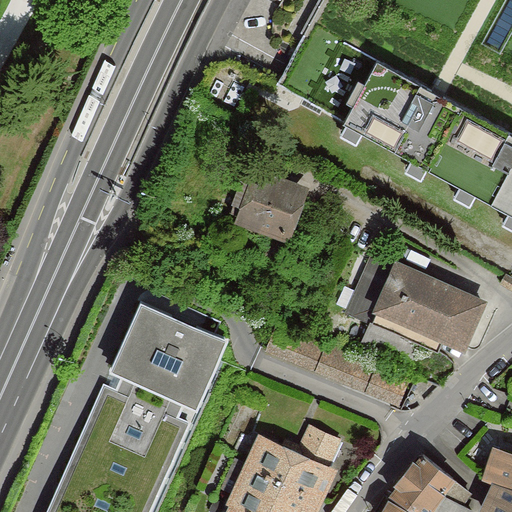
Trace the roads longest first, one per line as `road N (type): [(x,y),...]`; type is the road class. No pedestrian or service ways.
road 1 (secondary): [(48,289),(119,215),(221,0)]
road 2 (primary): [(182,0),(48,289)]
road 3 (secondary): [(146,0),(59,188),(48,289)]
road 4 (residential): [(511,342),(419,430),(352,511)]
road 5 (primary): [(48,289),(0,399)]
